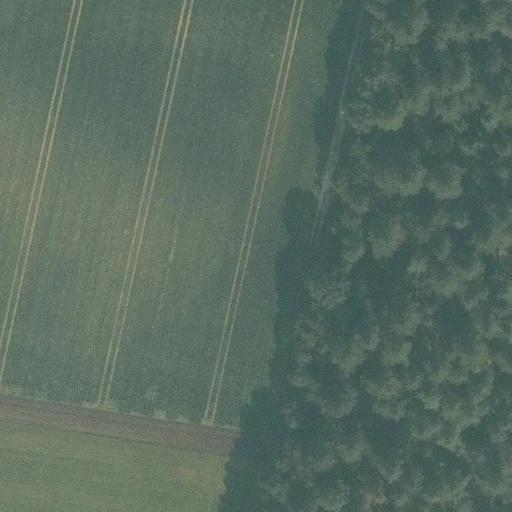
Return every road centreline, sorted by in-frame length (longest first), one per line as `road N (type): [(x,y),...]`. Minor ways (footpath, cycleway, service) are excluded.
road 1 (track): [(352,127),(272,511)]
road 2 (track): [(380,0),(352,127)]
